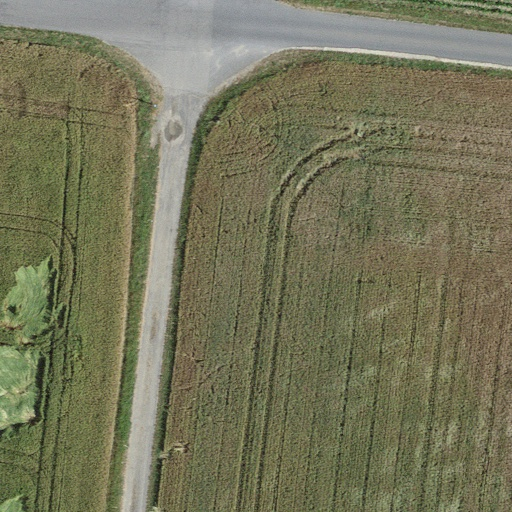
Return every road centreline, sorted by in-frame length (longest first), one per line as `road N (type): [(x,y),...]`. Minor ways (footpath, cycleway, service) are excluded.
road 1 (track): [(194,16),(139,511)]
road 2 (unclassified): [(194,16),(511,56)]
road 3 (unclassified): [(67,0),(194,16)]
